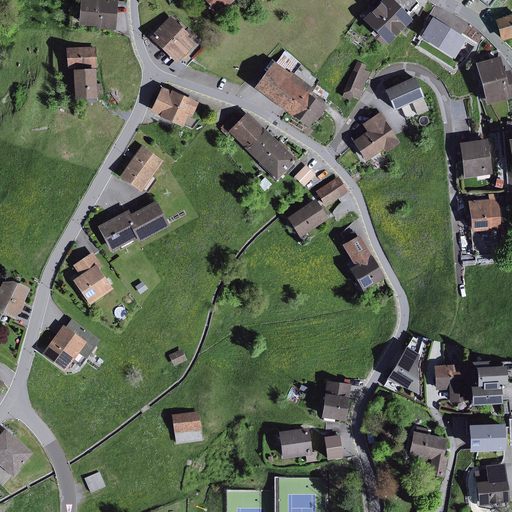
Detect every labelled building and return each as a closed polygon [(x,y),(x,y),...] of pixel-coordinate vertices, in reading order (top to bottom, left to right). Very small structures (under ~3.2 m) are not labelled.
[(120,3),(83,0),(81,24),(98,26),(98,29),(117,31),(120,3)] [(212,0),(222,11),(234,0),(212,0)] [(415,0),(388,0),(369,20),(391,43),(425,9),(415,0)] [(418,32),(454,55),(468,34),(432,10),(418,32)] [(511,15),(500,18),(505,39),(511,37),(511,15)] [(198,42),(171,17),(151,38),(178,63),(198,42)] [(71,69),(78,69),(78,97),(101,96),(101,68),(102,68),(101,46),(71,47),(71,69)] [(511,69),(508,70),(505,55),(481,61),(491,103),(511,97),(511,69)] [(316,88),(277,60),(256,88),(294,117),(310,95),(316,88)] [(353,98),(354,95),(360,98),(371,72),(365,70),(368,64),(359,60),(345,95),(353,98)] [(421,78),(390,90),(398,110),(429,97),(421,78)] [(199,101),(163,87),(152,113),(188,127),(199,101)] [(328,108),(310,95),(294,117),(309,128),(313,123),(315,125),(328,108)] [(297,163),(247,116),(244,119),(236,111),(223,125),(232,133),(228,137),(278,184),(297,163)] [(369,132),(354,142),(366,162),(399,142),(380,112),(363,122),(369,132)] [(487,140),(462,143),(466,176),(492,173),(487,140)] [(166,158),(147,146),(125,180),(147,194),(157,179),(154,176),(166,158)] [(316,175),(306,165),(295,177),(305,186),(308,183),(316,175)] [(508,176),(501,175),(499,185),(507,186),(508,176)] [(344,176),(320,190),(329,205),(352,191),(344,176)] [(490,199),(470,201),(474,232),(501,229),(497,194),(490,195),(490,199)] [(334,217),(320,198),(293,217),(307,237),(334,217)] [(156,199),(130,214),(142,236),(144,239),(170,224),(156,199)] [(130,214),(128,210),(99,226),(114,252),(142,236),(130,214)] [(386,276),(374,256),(361,233),(344,244),(357,266),(352,268),(363,288),(386,276)] [(119,291),(106,267),(107,266),(99,252),(78,264),(85,276),(79,280),(93,306),(119,291)] [(7,279),(0,292),(0,312),(15,320),(30,291),(7,279)] [(147,280),(139,284),(143,292),(151,287),(147,280)] [(63,325),(42,355),(66,372),(75,360),(82,366),(101,341),(72,320),(67,328),(63,325)] [(418,355),(407,349),(390,379),(419,396),(417,364),(418,355)] [(186,360),(181,350),(169,356),(174,367),(186,360)] [(511,385),(510,365),(491,366),(491,358),(475,359),(477,386),(503,385),(511,385)] [(468,366),(433,367),(434,390),(448,390),(449,402),(466,402),(465,387),(469,387),(468,366)] [(348,420),(352,385),(328,382),(324,417),(348,420)] [(473,405),(504,404),(503,385),(477,386),(472,387),(473,405)] [(201,443),(198,413),(172,415),(175,445),(201,443)] [(510,454),(509,428),(472,430),(473,456),(510,454)] [(35,454),(7,429),(0,435),(0,462),(15,476),(35,454)] [(285,458),(312,456),(309,429),(282,432),(285,458)] [(445,439),(412,432),(407,454),(430,459),(426,474),(442,478),(447,458),(441,457),(445,439)] [(343,458),(340,436),(327,437),(329,459),(343,458)] [(476,477),(487,476),(486,464),(476,465),(476,477)] [(480,506),(511,504),(509,472),(492,473),(493,483),(479,483),(480,506)] [(98,473),(84,479),(89,493),(103,488),(98,473)]
